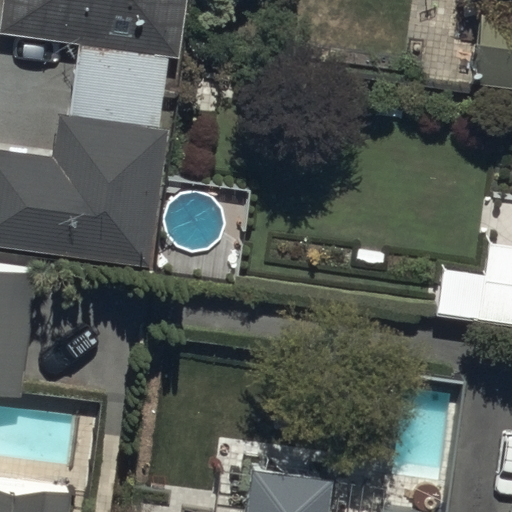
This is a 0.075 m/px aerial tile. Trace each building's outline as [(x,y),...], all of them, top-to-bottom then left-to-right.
[(182,0),(0,0),(0,24),(74,35),(64,106),(55,105),(49,150),(0,143),(0,239),(145,259),(164,123),(152,121),(162,48),(175,49),(182,0)] [(511,0),(473,0),(465,72),(511,79),(511,0)] [(511,239),(480,236),(476,276),(432,271),(428,307),(511,316),(511,239)] [(33,265),(0,260),(0,385),(17,388),(33,265)] [(325,511),(320,511),(326,465),(244,453),(236,511),(325,511)] [(62,511),(65,487),(0,478),(0,511),(62,511)]
